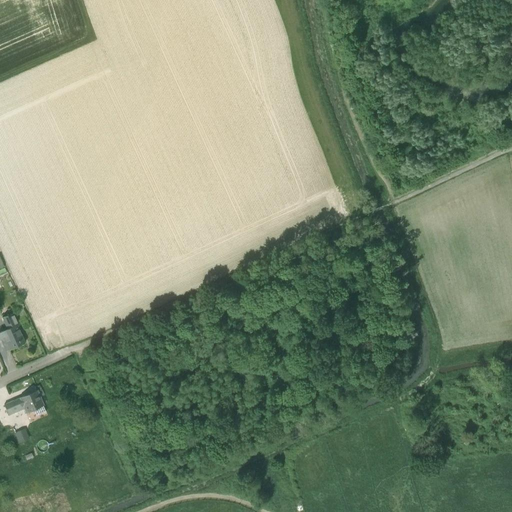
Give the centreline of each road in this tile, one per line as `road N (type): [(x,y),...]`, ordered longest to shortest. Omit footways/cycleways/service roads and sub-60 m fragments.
road 1 (track): [(75,349),(136,487)]
road 2 (track): [(76,0),(88,41),(0,80)]
